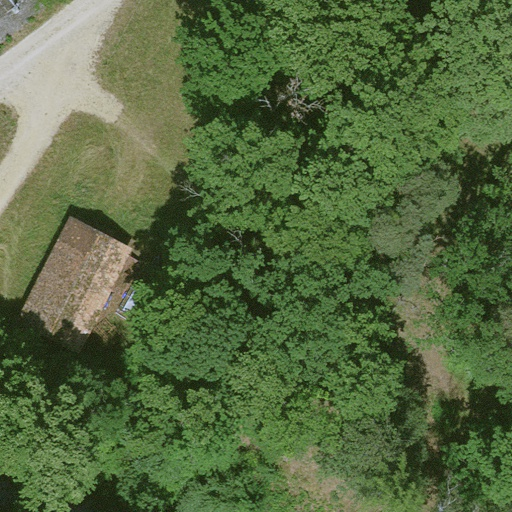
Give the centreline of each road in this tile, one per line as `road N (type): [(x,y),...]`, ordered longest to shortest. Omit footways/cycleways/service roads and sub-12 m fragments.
road 1 (track): [(488,0),(471,128),(419,261),(409,431),(484,485)]
road 2 (track): [(0,188),(50,98),(55,76),(41,38)]
